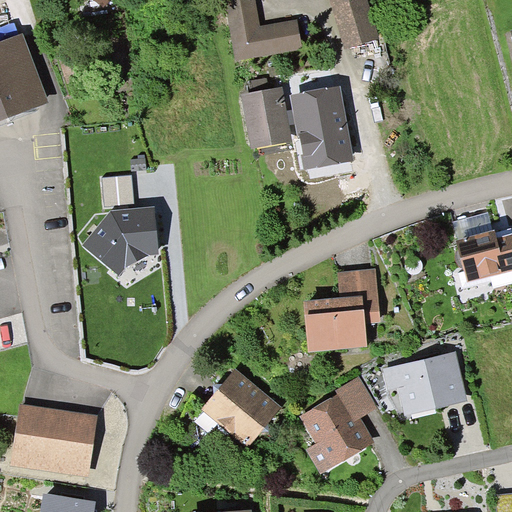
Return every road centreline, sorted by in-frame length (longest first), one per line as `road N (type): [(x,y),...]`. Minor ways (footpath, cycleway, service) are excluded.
road 1 (residential): [(511,180),(323,244),(226,304),(154,391),(136,440),(126,511)]
road 2 (residential): [(511,452),(412,474),(385,494),(377,511)]
